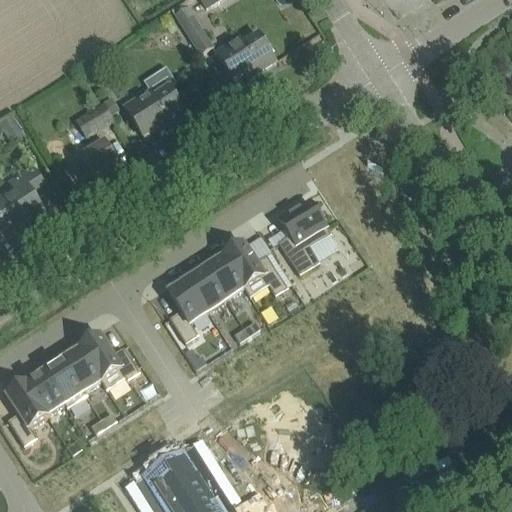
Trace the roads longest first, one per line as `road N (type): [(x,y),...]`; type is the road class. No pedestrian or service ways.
road 1 (tertiary): [(0,314),(379,78)]
road 2 (residential): [(0,364),(296,177)]
road 3 (tertiary): [(511,284),(379,78)]
road 4 (tertiary): [(379,78),(503,0)]
road 5 (track): [(203,422),(261,467),(293,511)]
